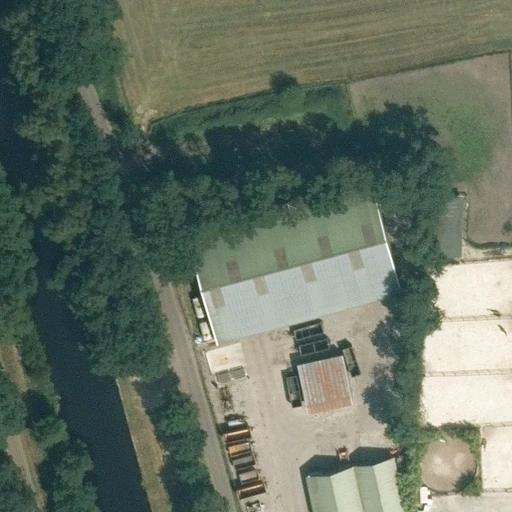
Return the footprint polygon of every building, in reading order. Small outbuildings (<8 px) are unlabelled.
[(218,341),(404,291),(373,176),(187,225),(218,341)] [(436,197),(433,255),(452,256),(455,198),(436,197)] [(308,412),(352,402),(342,352),(297,362),(308,412)] [(209,376),(214,417),(234,414),(229,374),(209,376)] [(314,511),(404,511),(392,456),(306,475),(314,511)] [(426,501),(426,486),(414,486),(413,501),(426,501)]
